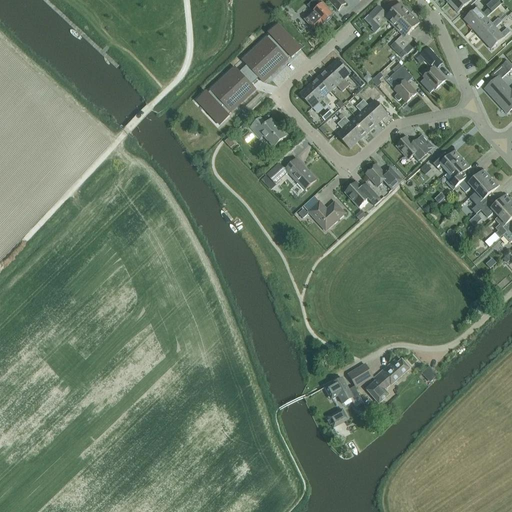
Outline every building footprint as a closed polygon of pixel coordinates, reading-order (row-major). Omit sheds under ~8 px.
[(334,16),(327,9),(319,0),(314,0),(313,1),(307,7),(312,12),(304,20),(314,31),(322,23),(324,25),(334,16)] [(327,0),(338,12),(346,4),(345,3),(342,0),(327,0)] [(452,0),(449,4),(458,14),(471,2),(472,0),(452,0)] [(492,11),(501,3),(498,0),(492,0),(486,6),(492,11)] [(389,16),(383,10),(383,11),(378,6),(368,16),(373,21),(369,24),(375,30),(379,27),(380,28),(388,20),(395,28),(409,14),(400,4),(389,16)] [(489,9),(483,15),(477,8),(464,20),(473,30),(486,18),(487,19),(493,13),(489,9)] [(400,54),(403,51),(407,55),(417,45),(413,41),(408,35),(419,24),(409,14),(395,28),(403,36),(396,44),(393,48),(400,54)] [(487,19),(486,18),(473,30),(482,40),(495,28),(496,28),(502,23),(498,19),(492,25),(487,19)] [(207,93),(197,101),(220,126),(230,117),(228,116),(256,90),(251,85),(259,78),(263,83),(291,57),(292,59),(301,50),(278,25),(269,34),(270,36),(243,61),(247,66),(240,73),(235,68),(208,94),(207,93)] [(491,50),(511,33),(507,29),(501,34),(496,28),(495,28),(482,40),(491,50)] [(387,42),(392,46),(402,35),(397,31),(387,42)] [(443,64),(428,48),(424,52),(420,55),(431,67),(433,65),(438,69),(443,64)] [(344,80),(350,75),(344,68),(347,66),(341,60),(339,62),(338,61),(328,70),(346,89),(350,86),(344,80)] [(491,76),(496,81),(486,90),(507,114),(511,109),(511,89),(510,91),(501,80),(511,70),(511,66),(507,61),(503,65),(491,76)] [(407,104),(417,94),(407,84),(413,79),(402,67),(386,82),(398,95),(395,97),(395,99),(397,101),(399,102),(402,99),(407,104)] [(446,81),(434,68),(423,78),(436,91),(446,81)] [(319,78),(331,92),(337,87),(342,93),(346,89),(328,70),(319,78)] [(380,74),(372,82),(375,85),(378,88),(382,84),(380,81),(384,77),(380,74)] [(355,75),(351,79),(361,89),(365,85),(355,75)] [(368,75),(363,80),(368,84),(373,80),(368,75)] [(310,87),(327,106),(331,103),(325,97),(331,92),(319,78),(310,87)] [(318,103),(324,110),(327,106),(310,87),(300,96),(312,109),(318,103)] [(387,115),(375,102),(369,107),(364,101),(360,104),(378,124),(387,115)] [(360,104),(356,108),(362,114),(356,119),(368,132),(378,124),(360,104)] [(329,108),(320,116),(325,121),(334,113),(329,108)] [(356,119),(351,124),(345,118),(341,121),(359,141),(368,132),(356,119)] [(281,130),(272,120),(266,125),(261,119),(251,128),(260,139),(263,136),(274,148),(286,137),(280,131),(281,130)] [(343,131),(337,136),(350,150),(359,141),(341,121),(338,125),(343,131)] [(413,144),(407,138),(397,147),(409,161),(415,155),(420,161),(424,157),(434,149),(426,140),(422,136),(413,144)] [(230,149),(235,145),(229,139),(225,143),(230,149)] [(446,160),(442,156),(433,164),(440,172),(443,169),(448,174),(462,160),(455,152),(446,160)] [(316,181),(297,159),(285,171),(279,164),(267,176),(262,180),(271,190),(276,185),(288,173),(305,191),(309,188),(316,181)] [(449,181),(446,184),(453,191),(459,186),(462,184),(465,181),(461,176),(470,168),(462,160),(448,174),(452,178),(449,181)] [(392,191),(402,181),(407,177),(398,167),(393,172),(389,167),(383,173),(376,165),(366,175),(378,188),(384,183),(392,191)] [(491,180),(483,172),(475,180),(471,175),(465,181),(462,184),(459,186),(466,194),(472,188),(476,193),(491,180)] [(480,198),(477,201),(484,208),(481,211),(493,200),(489,196),(498,188),(491,180),(476,193),(480,198)] [(370,188),(366,184),(362,188),(357,183),(354,186),(354,185),(350,187),(348,191),(345,194),(359,209),(368,200),(375,207),(382,201),(370,188)] [(488,219),(494,213),(499,218),(511,205),(511,202),(506,196),(497,204),(493,200),(481,211),(488,219)] [(308,213),(321,227),(324,224),(329,229),(345,214),(335,203),(327,211),(320,203),(308,213)] [(507,233),(511,228),(511,220),(511,205),(499,218),(503,223),(500,225),(507,233)] [(303,219),(308,215),(304,210),(299,214),(303,219)] [(361,211),(355,217),(359,222),(365,216),(361,211)] [(511,228),(507,233),(503,237),(510,244),(511,242),(511,228)] [(364,390),(378,405),(388,396),(384,391),(390,386),(391,386),(409,370),(401,361),(397,364),(395,361),(373,379),(374,381),(364,390)] [(364,365),(347,375),(355,389),(372,378),(364,365)] [(348,390),(342,379),(326,387),(324,389),(331,401),(338,397),(342,404),(351,399),(353,404),(361,400),(353,387),(348,390)] [(327,418),(331,425),(344,418),(340,411),(327,418)]
